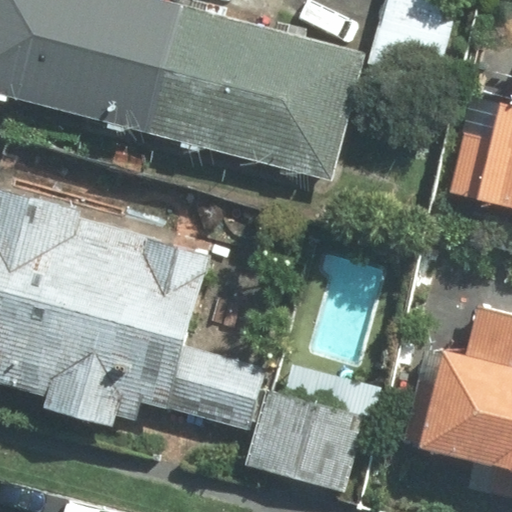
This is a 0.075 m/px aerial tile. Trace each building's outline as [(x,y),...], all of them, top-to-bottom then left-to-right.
[(357,61),(125,0),(0,0),(0,104),(322,190),(357,61)] [(388,0),(369,63),(438,85),(465,0),(388,0)] [(511,118),(506,147),(463,138),(449,207),(511,222),(511,118)] [(112,413),(172,429),(176,413),(251,432),(266,373),(184,352),(208,259),(0,206),(0,385),(43,396),(38,416),(107,434),(112,413)] [(511,315),(482,309),(469,364),(429,354),(403,456),(511,483),(511,315)] [(365,420),(268,393),(246,473),(343,499),(365,420)]
